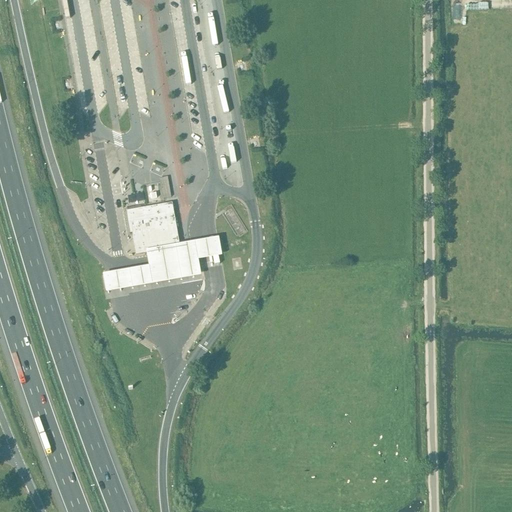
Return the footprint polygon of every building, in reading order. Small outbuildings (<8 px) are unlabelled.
[(68,31),(73,30),(68,4),(62,5),(68,31)] [(206,5),(200,6),(207,38),(212,37),(206,5)] [(197,39),(201,65),(206,64),(203,38),(197,39)] [(230,155),(235,155),(232,125),(227,125),(230,155)] [(168,177),(161,178),(162,198),(170,197),(168,177)] [(173,204),(126,212),(130,234),(132,234),(136,255),(180,248),(173,204)] [(148,252),(149,261),(150,268),(147,269),(140,270),(134,271),(128,272),(124,273),(116,274),(111,275),(104,276),(108,295),(113,294),(118,293),(126,291),(131,291),(137,289),(142,288),(150,287),(155,286),(164,284),(169,283),(177,282),(183,281),(192,279),(197,278),(203,277),(200,261),(206,260),(216,258),(223,258),(220,240),(214,241),(203,243),(201,243),(171,248),(148,252)]
